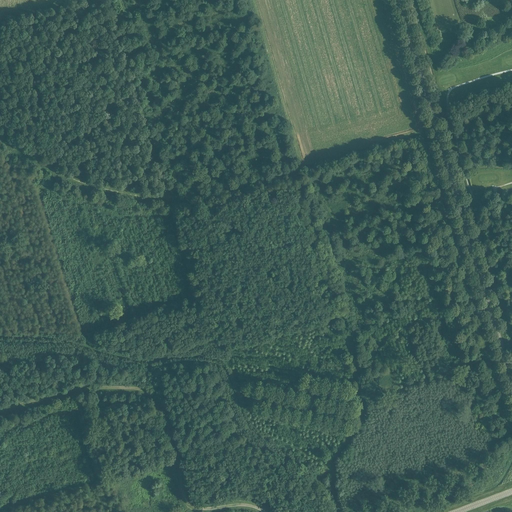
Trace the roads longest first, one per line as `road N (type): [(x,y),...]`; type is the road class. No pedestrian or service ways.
road 1 (tertiary): [(511,379),(401,0)]
road 2 (track): [(261,511),(194,507),(184,497),(165,413),(149,393),(96,388),(0,411)]
